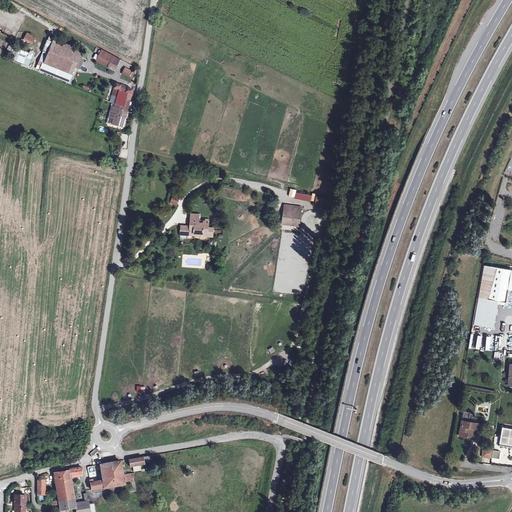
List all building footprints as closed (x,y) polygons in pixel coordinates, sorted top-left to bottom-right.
[(23,40),(32,45),(36,38),(26,33),(23,40)] [(85,51),(58,39),(43,71),(70,84),(77,68),(81,70),(86,60),(84,59),(85,56),(83,55),(85,51)] [(13,59),(28,67),(35,52),(30,50),(29,53),(19,48),(13,59)] [(98,55),(109,62),(113,54),(102,48),(98,55)] [(115,65),(119,57),(113,54),(109,62),(115,65)] [(107,67),(109,62),(98,55),(95,61),(107,67)] [(116,66),(115,65),(109,62),(107,67),(114,71),(116,66)] [(116,95),(113,103),(119,105),(119,108),(125,110),(131,88),(114,82),(110,93),(116,95)] [(113,103),(110,116),(113,117),(111,123),(121,126),(126,110),(125,110),(119,108),(119,105),(113,103)] [(310,202),(311,195),(296,192),(296,190),(290,188),(288,197),(310,202)] [(177,205),(180,197),(173,195),(170,203),(177,205)] [(318,209),(325,211),(327,199),(316,196),(314,204),(319,205),(318,209)] [(300,224),(300,211),(285,210),(284,223),(300,224)] [(201,232),(207,233),(211,233),(211,236),(216,237),(216,229),(211,229),(211,227),(212,219),(206,219),(206,222),(203,222),(203,214),(194,213),(193,225),(195,225),(195,226),(185,225),(185,234),(198,235),(198,232),(201,232)] [(478,295),(486,296),(497,264),(484,262),(478,295)] [(486,296),(498,298),(505,300),(507,286),(511,287),(511,267),(497,264),(486,296)] [(486,296),(478,295),(473,322),(494,325),(498,298),(486,296)] [(467,433),(476,434),(477,424),(468,422),(470,413),(463,411),(459,436),(466,437),(467,436),(467,433)] [(511,428),(501,427),(498,442),(511,445),(511,428)] [(491,458),(492,451),(482,449),(481,457),(491,458)] [(145,464),(144,458),(131,460),(131,466),(145,464)] [(122,461),(111,463),(113,477),(124,476),(122,461)] [(104,479),(113,477),(111,463),(102,465),(104,479)] [(71,470),(72,477),(82,475),(83,468),(71,470)] [(58,501),(75,499),(72,477),(71,470),(55,473),(60,499),(58,499),(58,501)] [(134,483),(133,474),(124,476),(125,484),(134,483)] [(113,477),(115,487),(125,485),(125,484),(124,476),(113,477)] [(115,487),(113,477),(104,479),(104,480),(105,488),(115,487)] [(105,488),(104,480),(93,482),(93,480),(91,480),(92,490),(105,488)] [(25,511),(26,496),(15,495),(14,505),(16,505),(15,511),(25,511)] [(62,511),(76,508),(75,504),(75,499),(58,501),(57,501),(57,505),(61,504),(62,511)] [(76,511),(90,511),(90,505),(89,502),(75,504),(76,508),(76,511)]
